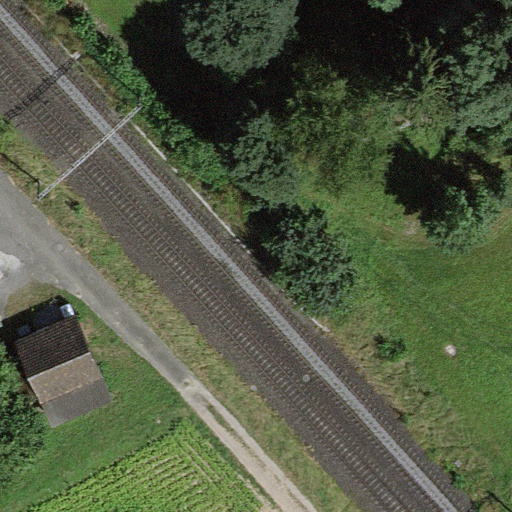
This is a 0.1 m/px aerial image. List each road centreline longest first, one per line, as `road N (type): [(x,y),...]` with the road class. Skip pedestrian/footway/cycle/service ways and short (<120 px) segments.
road 1 (residential): [(0,184),(173,367)]
road 2 (track): [(173,367),(306,511)]
